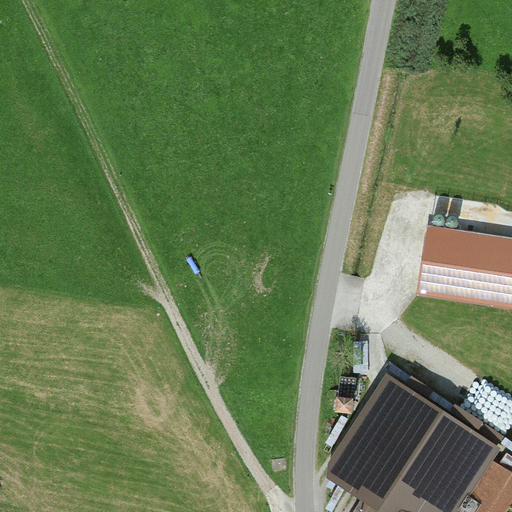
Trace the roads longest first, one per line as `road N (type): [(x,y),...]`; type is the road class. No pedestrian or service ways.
road 1 (track): [(294,511),(263,484),(226,428),(28,0)]
road 2 (tertiary): [(308,511),(308,409),(321,294),(388,0)]
